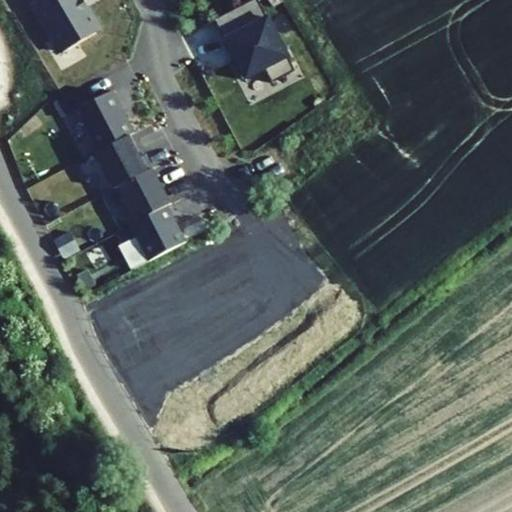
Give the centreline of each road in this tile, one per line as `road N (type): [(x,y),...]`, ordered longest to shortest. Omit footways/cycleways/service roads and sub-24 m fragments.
road 1 (unclassified): [(0,175),(86,348),(182,511)]
road 2 (residential): [(218,202),(148,65),(150,0)]
